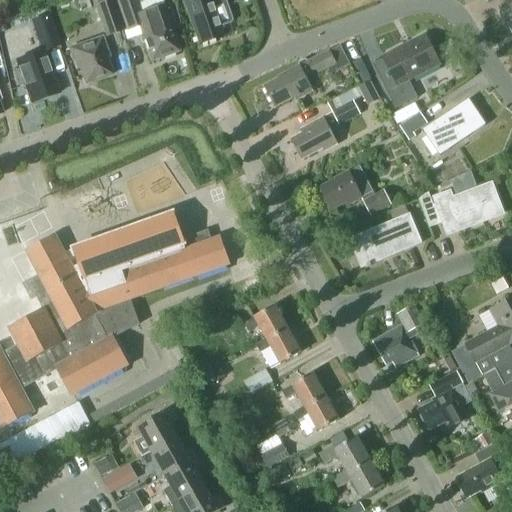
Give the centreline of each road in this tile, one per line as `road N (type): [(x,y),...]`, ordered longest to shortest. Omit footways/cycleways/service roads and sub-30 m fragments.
road 1 (residential): [(206,86),(335,312)]
road 2 (residential): [(335,312),(447,511)]
road 3 (residential): [(0,159),(206,86)]
road 4 (residential): [(511,247),(335,312)]
road 5 (residential): [(284,52),(419,1)]
road 6 (residential): [(511,94),(458,17),(419,1)]
